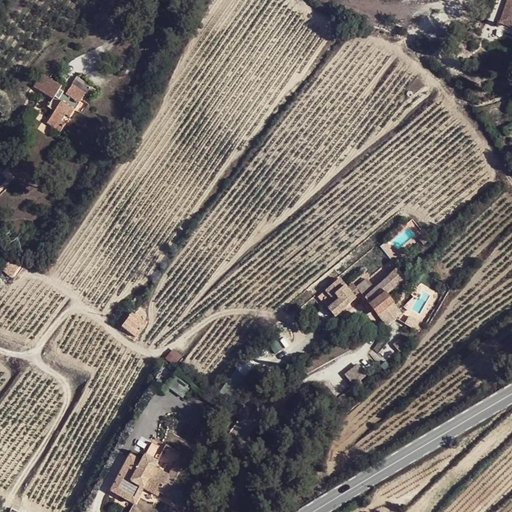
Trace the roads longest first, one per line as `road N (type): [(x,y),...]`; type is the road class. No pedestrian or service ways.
road 1 (track): [(0,349),(36,351),(77,306),(143,354),(181,343),(216,313),(275,313),(303,327)]
road 2 (primary): [(511,395),(311,511)]
road 3 (track): [(36,351),(38,362),(69,383),(70,394),(8,498),(34,511)]
